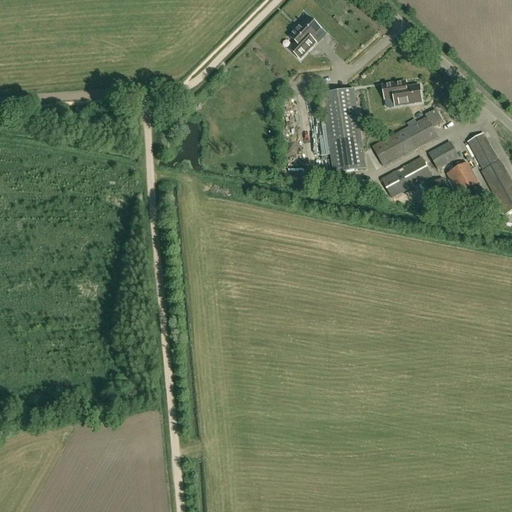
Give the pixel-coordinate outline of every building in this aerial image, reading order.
[(290,37),(296,43),(289,50),(300,60),(316,43),(312,39),(321,30),(308,18),(290,37)] [(406,88),(405,82),(383,86),(385,101),(394,99),(396,107),(422,103),(420,86),(406,88)] [(334,174),(366,169),(354,90),(322,95),(334,174)] [(414,117),(423,115),(420,108),(412,110),(414,117)] [(442,124),(443,123),(436,110),(426,116),(427,118),(417,123),(409,128),(372,147),(383,167),(438,137),(433,129),(442,124)] [(467,143),(483,171),(481,172),(505,216),(511,212),(511,181),(501,162),(499,162),(484,134),(467,143)] [(437,170),(459,158),(450,142),(429,154),(437,170)] [(268,143),(258,143),(259,157),(269,157),(268,143)] [(392,199),(432,177),(422,158),(381,180),(392,199)] [(446,174),(458,196),(469,217),(490,206),(468,163),(446,174)] [(439,208),(455,200),(443,178),(423,189),(429,202),(434,199),(439,208)]
